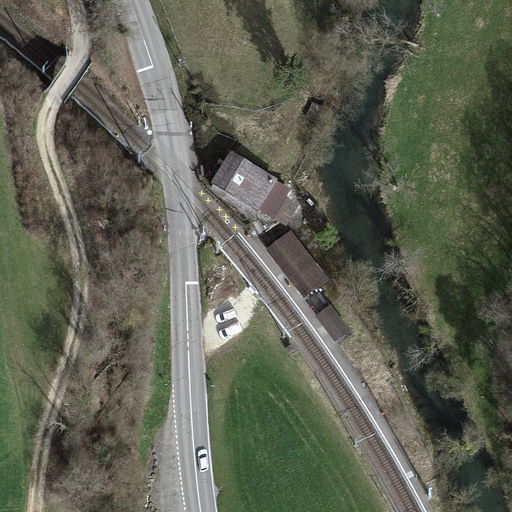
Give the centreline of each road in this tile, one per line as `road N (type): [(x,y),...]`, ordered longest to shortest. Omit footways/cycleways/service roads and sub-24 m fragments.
road 1 (primary): [(199,511),(178,181),(157,79),(128,0)]
road 2 (track): [(33,511),(81,289),(43,128),(79,57)]
